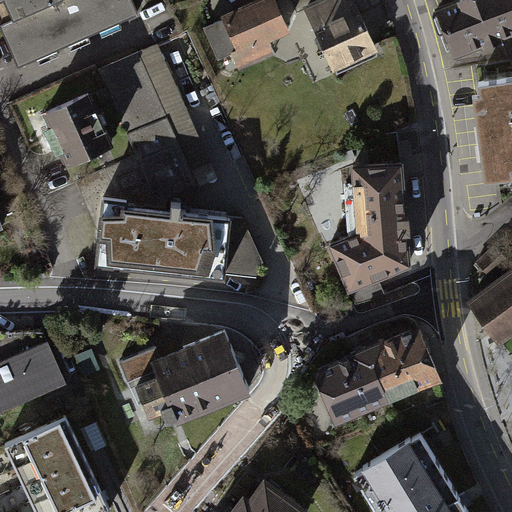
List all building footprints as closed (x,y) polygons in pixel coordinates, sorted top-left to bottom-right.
[(0,0),(0,44),(12,71),(138,18),(130,0),(0,0)] [(350,0),(329,0),(305,10),(334,77),(378,58),(350,0)] [(511,0),(477,0),(432,19),(452,66),(511,41),(511,0)] [(275,1),(221,22),(237,62),(291,41),(275,1)] [(201,185),(217,178),(216,166),(190,112),(190,110),(159,44),(115,65),(131,63),(135,117),(142,132),(134,135),(143,155),(172,153),(175,187),(201,185)] [(474,98),(485,190),(511,184),(511,81),(481,87),(483,97),(474,98)] [(114,153),(92,99),(49,117),(71,171),(114,153)] [(398,164),(344,169),(356,246),(324,254),(345,302),(415,280),(398,164)] [(128,203),(101,200),(94,268),(224,282),(225,277),(265,281),(266,270),(244,223),(127,210),(128,203)] [(486,279),(503,266),(493,253),(476,265),(486,279)] [(511,271),(467,305),(498,339),(511,328),(511,271)] [(418,330),(312,376),(335,430),(441,384),(418,330)] [(253,397),(226,333),(157,361),(154,355),(153,352),(120,366),(146,430),(161,424),(163,429),(171,426),(173,430),(253,397)] [(0,336),(0,419),(69,388),(45,337),(0,336)] [(93,353),(75,360),(84,382),(102,375),(93,353)] [(106,511),(67,425),(2,458),(29,511),(106,511)] [(423,435),(352,477),(373,511),(468,511),(468,510),(464,505),(461,499),(436,458),(423,435)] [(303,511),(264,483),(249,502),(245,499),(235,511),(303,511)]
